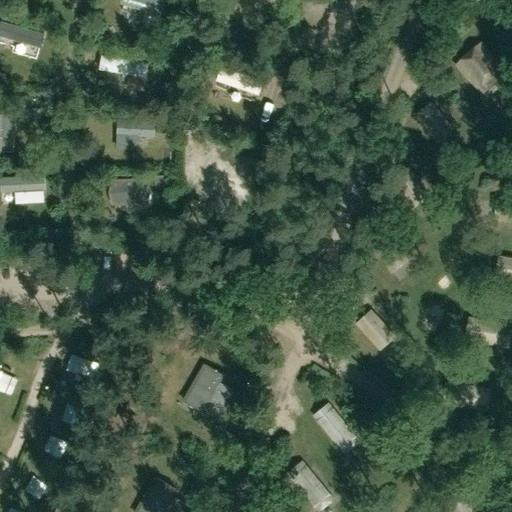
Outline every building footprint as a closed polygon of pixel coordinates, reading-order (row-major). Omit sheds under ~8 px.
[(482,42),(454,65),(476,90),(503,67),(482,42)] [(226,148),(215,174),(250,189),(262,164),(226,148)] [(466,158),(443,155),(437,184),(460,189),(466,158)] [(112,205),(148,204),(148,179),(111,180),(112,205)] [(511,195),(493,198),(497,221),(511,218),(511,195)] [(445,223),(420,217),(411,249),(437,256),(445,223)] [(387,230),(370,243),(391,273),(409,260),(387,230)] [(511,257),(499,255),(494,278),(511,281),(511,257)] [(371,309),(355,323),(380,351),(396,336),(371,309)] [(511,324),(469,316),(464,340),(509,348),(511,334),(511,324)] [(224,376),(205,365),(184,402),(216,421),(233,391),(220,383),(224,376)] [(445,382),(443,405),(488,410),(491,387),(445,382)] [(328,399),(352,430),(364,421),(339,389),(328,399)] [(328,402),(312,417),(340,449),(356,436),(328,402)] [(301,457),(334,496),(349,484),(316,444),(301,457)] [(55,478),(68,471),(60,455),(47,461),(55,478)] [(303,460),(287,475),(315,508),(330,493),(303,460)] [(175,488),(157,479),(136,511),(179,511),(184,503),(171,496),(175,488)] [(30,506),(37,491),(27,486),(19,501),(30,506)] [(474,511),(467,493),(446,502),(450,511),(474,511)]
